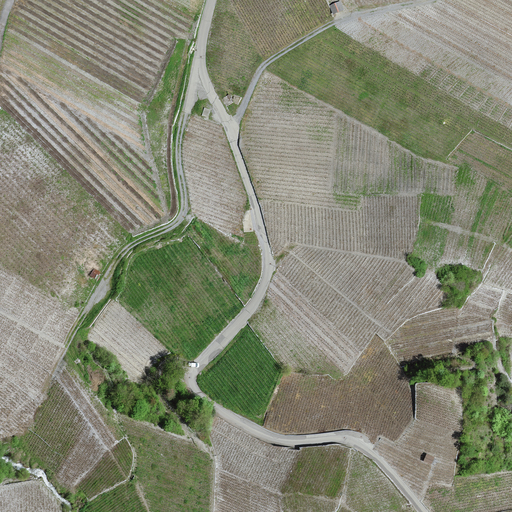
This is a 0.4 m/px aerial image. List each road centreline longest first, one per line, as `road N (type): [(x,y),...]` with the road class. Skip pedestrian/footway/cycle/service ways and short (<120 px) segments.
road 1 (track): [(423,511),(356,441),(269,435),(184,390),(260,294),(267,265),(250,192),(213,98)]
road 2 (track): [(202,61),(179,135),(178,222),(114,261),(79,327)]
road 3 (track): [(429,0),(355,14),(276,55),(228,128)]
